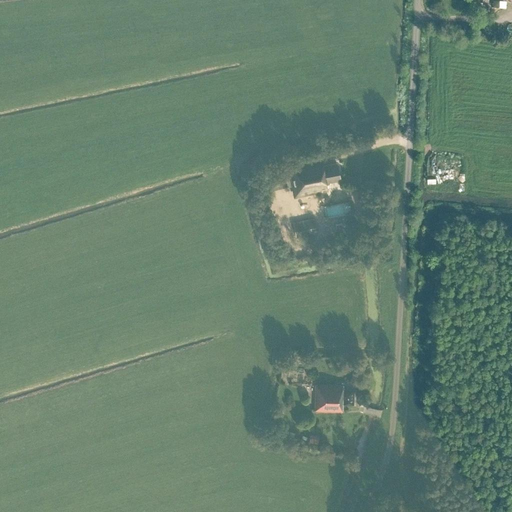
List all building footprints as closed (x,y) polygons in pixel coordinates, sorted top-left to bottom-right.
[(307,160),(317,158),(316,152),(305,154),(307,160)] [(321,159),(289,166),(296,197),(327,190),(326,183),(340,180),(336,163),(322,166),(321,159)] [(296,238),(317,234),(313,218),(293,223),(296,238)] [(282,379),(304,382),(307,359),(293,357),(292,366),(284,365),(282,379)] [(353,404),(354,389),(343,388),(343,385),(315,384),(314,410),(342,411),(342,404),(353,404)] [(309,441),(319,443),(320,435),(311,433),(309,441)]
